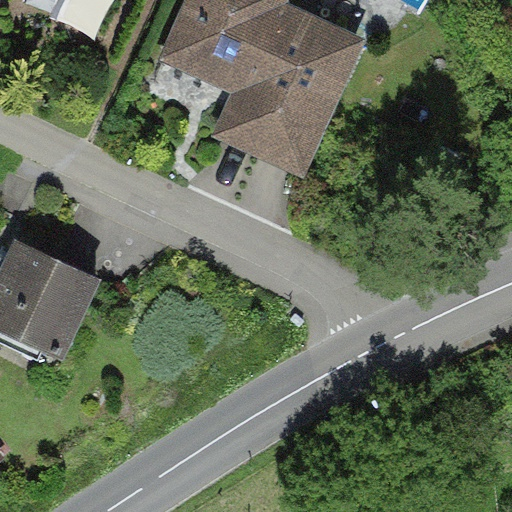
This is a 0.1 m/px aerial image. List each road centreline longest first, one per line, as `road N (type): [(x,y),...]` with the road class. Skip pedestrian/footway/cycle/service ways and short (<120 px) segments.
road 1 (residential): [(386,341),(298,278),(0,125)]
road 2 (primary): [(107,511),(386,341)]
road 3 (primary): [(386,341),(511,286)]
